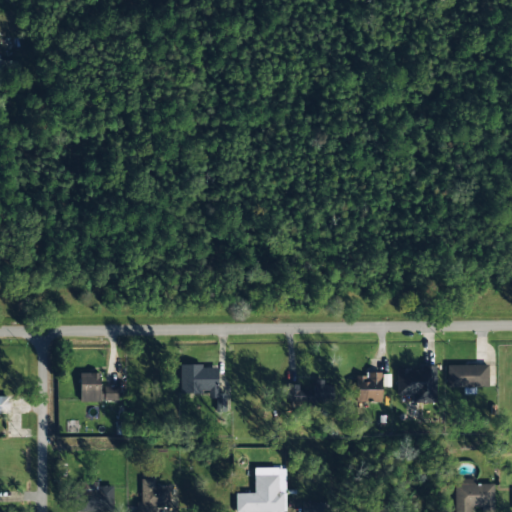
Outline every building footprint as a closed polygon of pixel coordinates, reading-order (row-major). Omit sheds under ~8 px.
[(447,388),(488,386),(487,364),(446,366),(447,388)] [(217,366),(179,366),(180,393),(209,393),(209,398),(217,398),(217,366)] [(434,403),(434,370),(396,369),(396,395),(412,395),(412,403),(434,403)] [(381,402),(380,372),(364,372),(364,376),(354,376),(355,402),(381,402)] [(99,373),(79,373),(79,402),(117,401),(117,388),(99,388),(99,373)] [(332,382),(314,382),(314,390),(297,391),(297,385),(286,385),(286,402),(332,401),(332,382)] [(0,395),(0,413),(8,414),(9,396),(0,395)] [(235,494),(234,511),(283,511),(283,476),(277,476),(277,468),(253,468),(254,493),(235,494)] [(454,511),(471,511),(472,507),(481,507),(481,511),(494,511),(494,484),(475,484),(475,479),(454,479),(454,511)] [(169,487),(150,486),(149,506),(169,507),(169,487)] [(111,488),(75,489),(76,511),(93,511),(112,511),(111,488)] [(295,503),(295,511),(326,511),(326,502),(295,503)]
